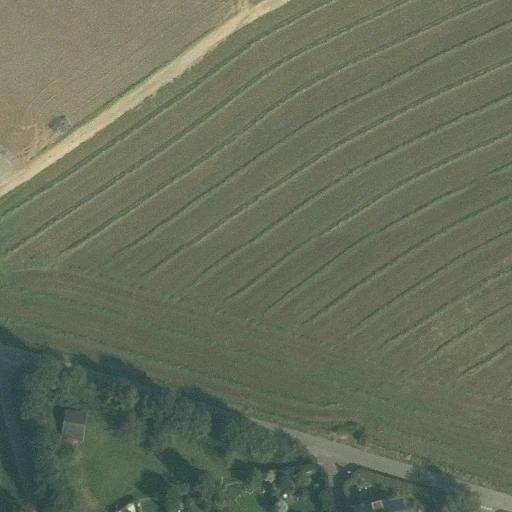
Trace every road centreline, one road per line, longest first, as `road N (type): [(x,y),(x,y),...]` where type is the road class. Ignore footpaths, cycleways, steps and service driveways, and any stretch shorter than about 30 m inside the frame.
road 1 (residential): [(0,352),(335,453)]
road 2 (track): [(0,185),(270,0)]
road 3 (residential): [(335,453),(484,496)]
road 4 (residential): [(36,511),(0,377)]
